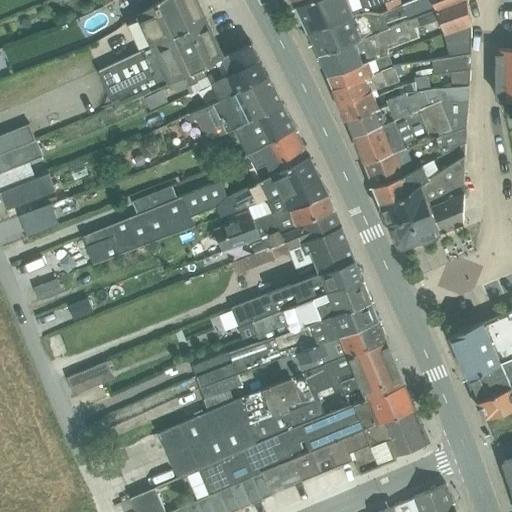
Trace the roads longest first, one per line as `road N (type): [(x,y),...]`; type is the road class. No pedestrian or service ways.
road 1 (residential): [(401,301),(487,261),(480,0)]
road 2 (primary): [(401,301),(257,0)]
road 3 (primary): [(467,454),(401,301)]
road 4 (residential): [(467,454),(326,511)]
